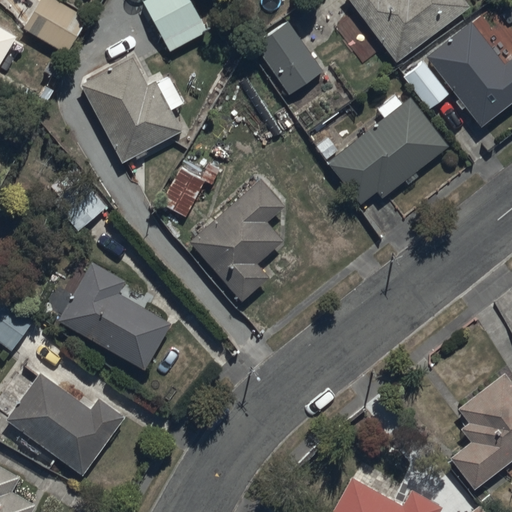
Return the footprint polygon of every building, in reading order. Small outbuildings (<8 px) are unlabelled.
[(0,0),(0,71),(18,41),(0,30),(0,0)] [(54,0),(42,0),(23,33),(68,59),(90,21),(54,0)] [(206,24),(193,0),(143,0),(166,45),(206,24)] [(350,0),(351,1),(360,12),(395,56),(465,0),(350,0)] [(467,15),(424,49),(478,117),(511,90),(511,47),(500,57),(467,15)] [(322,69),(286,16),(252,39),(289,92),(322,69)] [(129,52),(78,79),(119,155),(170,127),(180,122),(154,73),(144,79),(129,52)] [(447,90),(420,56),(402,71),(429,104),(447,90)] [(281,128),(245,73),(237,79),(273,134),(281,128)] [(444,141),(407,94),(343,144),(326,158),(358,199),(376,185),(380,191),(444,141)] [(199,175),(179,164),(160,200),(185,213),(203,178),(211,182),(220,166),(207,159),(199,175)] [(105,199),(68,166),(40,197),(77,230),(105,199)] [(241,189),(215,211),(188,234),(238,293),(265,270),(254,256),(280,234),(263,214),(282,198),(260,173),(241,189)] [(81,268),(54,315),(142,364),(168,317),(118,288),(125,275),(88,254),(81,268)] [(33,316),(0,294),(0,339),(12,348),(33,316)] [(458,422),(469,437),(450,452),(473,482),(511,452),(511,379),(501,365),(454,400),(467,416),(458,422)] [(40,367),(6,411),(81,468),(114,424),(123,412),(97,392),(88,404),(40,367)] [(0,511),(29,511),(28,511),(35,499),(11,485),(19,471),(0,460),(0,511)] [(434,511),(441,501),(409,483),(400,499),(350,471),(327,511),(434,511)] [(464,511),(487,511),(478,501),(464,511)]
